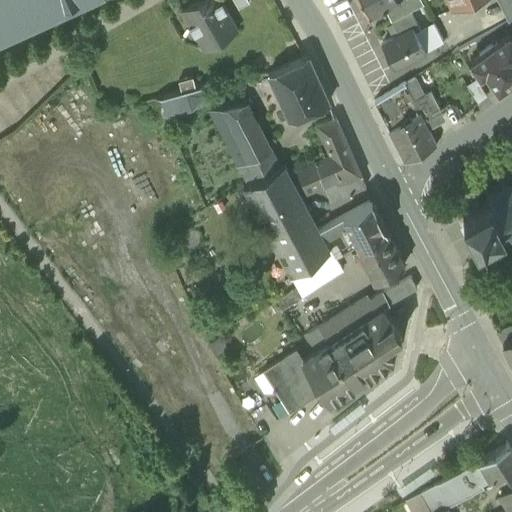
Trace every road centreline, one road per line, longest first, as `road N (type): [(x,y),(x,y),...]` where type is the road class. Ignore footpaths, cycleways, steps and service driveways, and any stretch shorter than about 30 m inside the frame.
road 1 (tertiary): [(488,368),(304,511)]
road 2 (tertiary): [(395,189),(295,0)]
road 3 (tertiary): [(488,368),(395,189)]
road 4 (residential): [(395,189),(511,107)]
